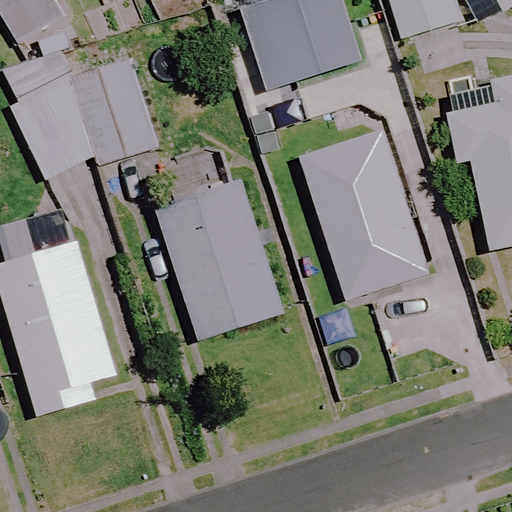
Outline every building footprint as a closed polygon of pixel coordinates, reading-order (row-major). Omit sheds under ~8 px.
[(0,0),(0,18),(15,46),(61,22),(48,0),(0,0)] [(358,65),(337,0),(280,0),(240,13),(266,95),(358,65)] [(458,26),(450,0),(389,0),(401,42),(458,26)] [(511,10),(511,0),(462,0),(475,27),(511,10)] [(69,79),(60,52),(4,71),(20,117),(0,123),(0,126),(14,167),(36,159),(43,181),(101,161),(103,167),(156,149),(125,59),(69,79)] [(511,248),(511,82),(444,97),(459,166),(471,164),(490,253),(511,248)] [(431,276),(385,135),(301,161),(347,303),(431,276)] [(283,315),(241,186),(156,214),(199,343),(283,315)] [(97,318),(67,211),(0,229),(0,285),(38,419),(110,398),(88,320),(97,318)]
